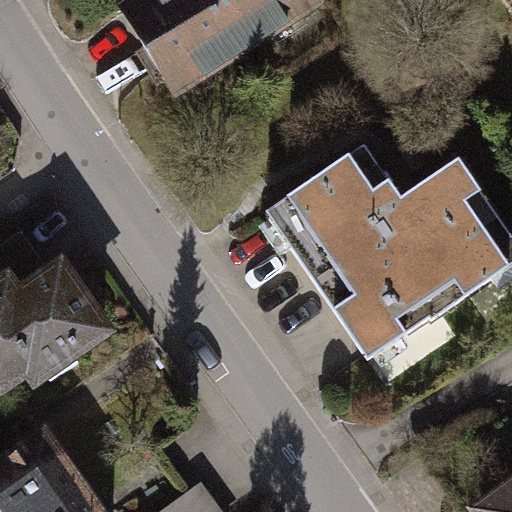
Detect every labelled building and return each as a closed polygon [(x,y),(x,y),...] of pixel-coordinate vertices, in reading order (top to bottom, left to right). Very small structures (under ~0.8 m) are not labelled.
[(313,0),(137,0),(120,11),(176,97),(317,5),(313,0)] [(363,150),(265,218),(366,363),(511,262),(511,239),(457,161),(399,202),(363,150)] [(0,415),(8,410),(30,395),(38,408),(124,352),(74,282),(64,269),(36,229),(0,253),(0,415)] [(116,511),(62,435),(0,478),(0,511),(116,511)] [(222,511),(205,487),(170,511),(222,511)] [(511,511),(511,489),(478,511),(511,511)]
